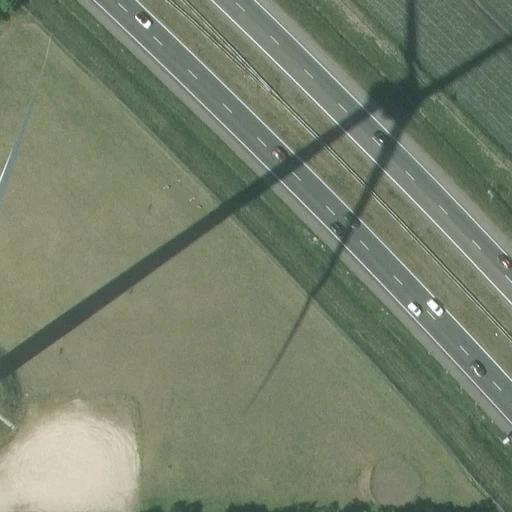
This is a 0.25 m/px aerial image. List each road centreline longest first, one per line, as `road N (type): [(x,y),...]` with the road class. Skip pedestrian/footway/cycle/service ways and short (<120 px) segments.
road 1 (motorway): [(109,0),(511,409)]
road 2 (motorway): [(511,289),(225,0)]
